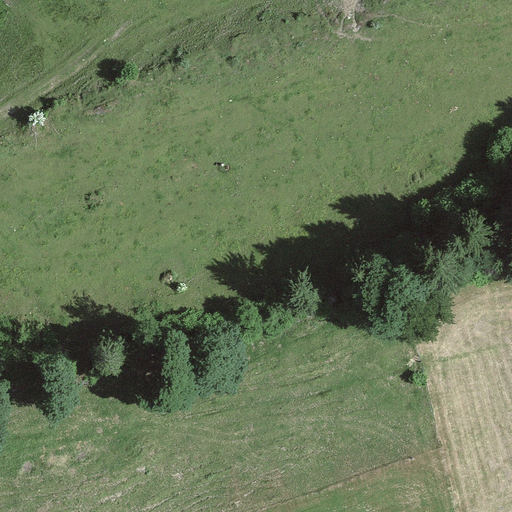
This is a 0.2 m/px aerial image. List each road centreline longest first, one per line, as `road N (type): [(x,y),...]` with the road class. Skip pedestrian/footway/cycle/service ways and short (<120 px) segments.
road 1 (track): [(0,188),(77,170),(299,87)]
road 2 (track): [(158,0),(128,31),(0,118)]
